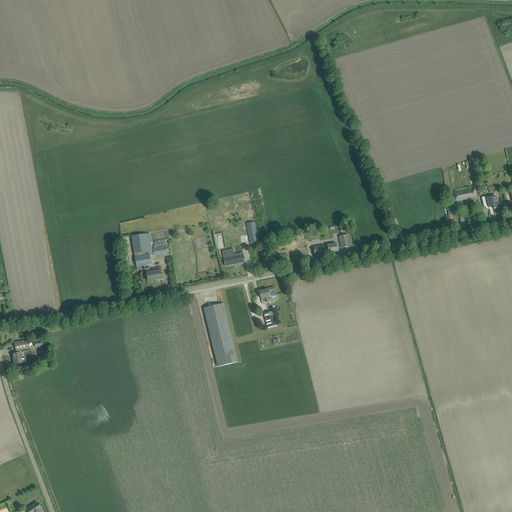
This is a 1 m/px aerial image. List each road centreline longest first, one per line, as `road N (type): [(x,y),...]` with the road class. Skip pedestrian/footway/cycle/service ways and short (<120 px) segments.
road 1 (unclassified): [(0,325),(511,220)]
road 2 (track): [(392,248),(317,37),(375,7),(511,11)]
road 3 (unclassified): [(53,511),(0,363)]
